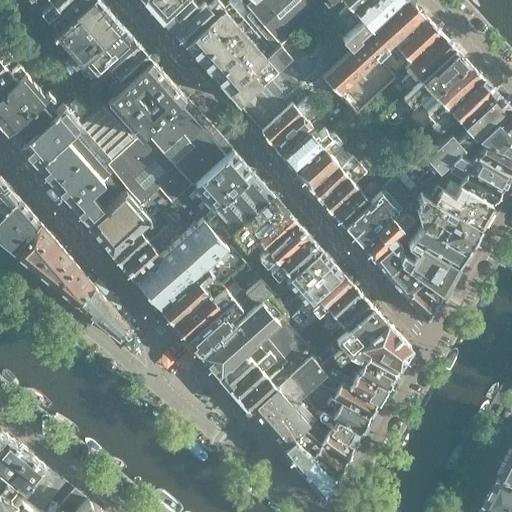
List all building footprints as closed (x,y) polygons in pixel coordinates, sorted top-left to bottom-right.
[(13,0),(0,0),(0,8),(2,10),(13,0)] [(42,19),(45,16),(63,0),(49,0),(36,12),(42,19)] [(55,27),(85,0),(63,0),(45,16),(55,27)] [(92,51),(122,24),(100,0),(85,0),(55,27),(52,30),(80,62),(92,51)] [(163,19),(183,0),(146,0),(152,7),(163,19)] [(197,6),(192,1),(193,0),(183,0),(163,19),(172,29),(197,6)] [(182,40),(221,4),(217,0),(212,0),(207,5),(203,1),(197,6),(172,29),(182,40)] [(287,34),(323,0),(248,0),(245,4),(241,0),(225,0),(221,4),(182,40),(226,90),(237,102),(298,46),(287,34)] [(321,71),(397,0),(359,0),(352,7),(359,15),(350,24),(343,16),(330,28),(304,52),(298,46),(237,102),(260,127),(290,99),(320,71),(321,71)] [(337,89),(422,11),(411,0),(397,0),(321,71),(337,89)] [(352,7),(359,0),(344,0),(323,20),(330,28),(343,16),(352,7)] [(0,28),(10,19),(2,10),(0,8),(0,28)] [(355,108),(405,61),(439,30),(422,11),(337,89),(355,108)] [(20,20),(15,25),(24,35),(29,31),(20,20)] [(93,69),(131,35),(122,24),(92,51),(96,56),(87,65),(92,71),(93,69)] [(401,94),(454,45),(439,30),(405,61),(412,68),(394,85),(401,94)] [(109,74),(141,46),(131,35),(93,69),(98,75),(105,69),(109,74)] [(433,91),(467,60),(454,45),(401,94),(409,102),(427,85),(433,91)] [(112,90),(150,56),(141,46),(109,74),(113,78),(106,84),(112,90)] [(0,71),(5,67),(0,62),(4,61),(10,55),(5,48),(0,52),(0,71)] [(231,146),(222,136),(183,92),(150,56),(112,90),(90,110),(77,122),(78,123),(34,162),(86,221),(102,207),(103,208),(127,187),(140,202),(158,186),(170,199),(180,191),(231,146)] [(433,118),(484,71),(480,67),(476,70),(467,60),(433,91),(432,92),(438,99),(426,110),(433,118)] [(0,90),(22,70),(23,69),(17,63),(11,69),(9,72),(5,67),(0,71),(0,90)] [(0,121),(7,129),(44,95),(22,70),(0,90),(0,121)] [(459,121),(494,89),(485,79),(488,76),(484,71),(433,118),(429,122),(437,130),(453,115),(459,121)] [(476,135),(509,105),(494,89),(459,121),(425,154),(439,169),(443,165),(451,159),(463,147),(476,135)] [(34,162),(78,123),(77,122),(90,110),(74,91),(50,112),(17,142),(34,162)] [(17,142),(50,112),(45,106),(54,98),(48,92),(44,95),(7,129),(6,129),(17,142)] [(270,138),(311,100),(305,94),(294,104),(290,99),(260,127),(270,138)] [(280,150),(307,125),(311,121),(306,117),(317,107),(311,100),(270,138),(280,150)] [(495,145),(511,126),(511,108),(509,105),(476,135),(495,145)] [(293,165),(328,132),(322,125),(314,133),(307,125),(280,150),(293,165)] [(511,126),(495,145),(511,154),(511,126)] [(336,159),(328,150),(341,138),(332,128),(328,132),(293,165),(309,184),(335,160),(336,159)] [(511,162),(511,154),(495,145),(476,135),(463,147),(507,171),(511,162)] [(215,202),(252,170),(231,146),(180,191),(200,214),(214,201),(215,202)] [(507,171),(463,147),(451,159),(499,185),(507,171)] [(320,197),(358,161),(352,154),(340,165),(335,160),(309,184),(320,197)] [(499,185),(451,159),(443,165),(463,176),(459,183),(490,199),(499,185)] [(331,209),(358,184),(353,179),(365,169),(358,161),(320,197),(331,209)] [(359,240),(390,211),(398,205),(416,188),(418,185),(405,171),(401,167),(380,186),(342,222),(359,240)] [(423,181),(410,167),(405,171),(418,185),(423,181)] [(219,236),(270,191),(252,170),(215,202),(214,201),(200,214),(201,215),(219,236)] [(490,199),(459,183),(441,173),(435,184),(425,179),(423,181),(418,185),(416,188),(478,221),(490,200),(490,199)] [(16,193),(0,174),(0,208),(1,209),(16,193)] [(342,222),(380,186),(373,178),(362,188),(358,184),(331,209),(342,222)] [(137,227),(158,209),(161,213),(173,203),(170,199),(158,186),(140,202),(127,187),(103,208),(102,207),(86,221),(100,237),(111,249),(137,227)] [(478,221),(416,188),(398,205),(403,210),(410,214),(418,219),(420,219),(465,244),(478,221)] [(238,249),(285,207),(270,191),(219,236),(226,244),(230,240),(238,249)] [(0,237),(11,246),(38,218),(16,193),(1,209),(0,209),(0,237)] [(191,224),(173,203),(161,213),(180,234),(191,224)] [(258,254),(296,220),(285,207),(238,249),(236,250),(247,263),(258,254)] [(393,236),(390,233),(410,214),(403,210),(396,217),(390,211),(359,240),(372,256),(393,236)] [(398,255),(410,235),(404,232),(405,231),(418,219),(410,214),(390,233),(393,236),(372,256),(385,271),(399,257),(400,257),(398,255)] [(226,244),(219,236),(201,215),(191,224),(180,234),(169,244),(133,275),(159,304),(204,263),(226,244)] [(91,281),(38,218),(11,246),(75,298),(91,281)] [(465,244),(420,219),(411,235),(455,259),(465,244)] [(278,258),(307,232),(296,220),(258,254),(264,261),(273,253),(278,258)] [(122,262),(148,239),(137,227),(111,249),(122,262)] [(289,271),(318,245),(307,232),(278,258),(269,266),(275,273),(284,266),(289,271)] [(455,259),(411,235),(410,235),(398,255),(400,257),(399,257),(422,275),(439,288),(439,287),(440,288),(456,260),(455,259)] [(133,275),(169,244),(162,236),(152,244),(148,239),(122,262),(133,275)] [(295,287),(329,257),(318,245),(284,275),(295,287)] [(307,300),(341,270),(335,263),(329,257),(295,287),(307,300)] [(422,275),(399,257),(385,271),(403,291),(403,292),(413,283),(422,275)] [(239,303),(234,298),(204,263),(159,304),(158,305),(186,337),(199,351),(199,352),(233,321),(227,314),(239,303)] [(326,305),(352,282),(341,270),(307,300),(300,305),(299,307),(306,315),(302,319),(306,323),(326,305)] [(439,288),(422,275),(413,283),(433,299),(439,288)] [(241,353),(254,340),(287,311),(267,290),(270,288),(259,276),(244,289),(254,302),(245,310),(233,321),(199,352),(218,373),(241,353)] [(127,322),(91,281),(75,298),(117,332),(127,322)] [(346,328),(372,305),(352,282),(326,305),(329,309),(324,314),(322,320),(324,323),(320,325),(323,328),(326,325),(333,333),(342,324),(346,328)] [(433,299),(413,283),(403,292),(403,291),(400,294),(415,309),(418,306),(425,313),(433,299)] [(254,302),(244,289),(234,298),(239,303),(245,310),(254,302)] [(359,343),(386,320),(372,305),(346,328),(325,347),(339,361),(348,353),(359,343)] [(302,394),(326,373),(308,353),(316,345),(287,311),(254,340),(259,346),(265,352),(268,349),(275,356),(278,360),(278,361),(281,366),(287,373),(248,409),(281,446),(292,436),(303,426),(309,420),(315,415),(321,409),(312,405),(302,394)] [(410,344),(386,319),(386,320),(359,343),(397,364),(410,344)] [(397,364),(359,343),(348,353),(355,357),(356,356),(358,357),(360,353),(366,356),(364,360),(390,375),(397,364)] [(228,385),(265,352),(259,346),(246,358),(241,353),(218,373),(228,385)] [(238,397),(265,373),(261,369),(275,356),(268,349),(265,352),(228,385),(238,397)] [(390,375),(364,360),(362,364),(356,361),(358,357),(356,356),(355,357),(348,353),(339,361),(356,370),(384,385),(390,375)] [(248,409),(287,373),(281,366),(269,377),(265,373),(238,397),(248,409)] [(384,385),(356,370),(351,379),(332,368),(328,374),(341,381),(375,400),(384,385)] [(375,400),(341,381),(336,390),(333,388),(332,391),(320,385),(315,391),(318,395),(312,405),(321,409),(325,402),(328,396),(331,398),(332,396),(367,415),(375,400)] [(367,415),(332,396),(331,398),(328,396),(325,402),(335,408),(331,415),(359,430),(367,415)] [(359,430),(331,415),(321,409),(315,415),(331,424),(327,430),(355,447),(360,437),(356,435),(359,430)] [(355,447),(327,430),(324,436),(309,420),(303,426),(314,438),(319,444),(343,459),(346,453),(350,456),(355,447)] [(0,469),(3,472),(24,447),(5,431),(4,432),(0,436),(0,469)] [(312,454),(292,436),(281,446),(298,467),(312,454)] [(343,459),(319,444),(314,438),(310,444),(316,448),(312,454),(335,475),(339,477),(344,466),(340,464),(343,459)] [(22,487),(43,462),(24,447),(3,472),(12,478),(18,483),(22,487)] [(511,452),(507,463),(505,462),(502,468),(511,473),(511,452)] [(335,475),(312,454),(298,467),(304,473),(300,477),(314,492),(317,489),(323,496),(335,475)] [(0,511),(1,511),(19,492),(18,492),(21,489),(23,491),(25,491),(47,465),(43,463),(43,462),(22,487),(18,483),(13,490),(16,493),(14,495),(4,488),(12,478),(3,472),(0,475),(0,511)] [(39,509),(64,479),(47,465),(25,491),(30,495),(27,499),(39,509)] [(511,473),(502,468),(496,479),(497,479),(496,480),(496,481),(489,494),(488,495),(486,497),(511,510),(511,473)] [(71,511),(85,496),(74,486),(56,508),(60,511),(59,511),(42,511),(40,510),(37,511),(71,511)] [(37,511),(40,510),(39,509),(27,499),(19,492),(1,511),(37,511)] [(101,511),(103,510),(85,496),(71,511),(101,511)] [(511,511),(511,510),(486,497),(477,511),(511,511)]
